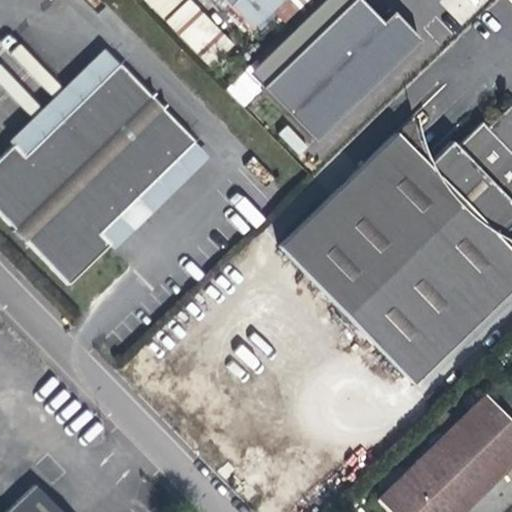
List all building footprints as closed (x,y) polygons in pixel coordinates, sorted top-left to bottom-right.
[(231,45),(187,0),(145,0),(210,67),(231,45)] [(297,0),(222,0),(251,29),(271,9),(288,27),(306,9),(297,0)] [(349,0),(320,0),(246,72),(260,86),(349,0)] [(381,22),(359,0),(349,0),(260,86),(314,142),(414,45),(386,16),(381,22)] [(297,0),(306,9),(315,0),(297,0)] [(419,39),(392,11),(386,16),(414,45),(419,39)] [(21,45),(13,53),(51,93),(59,86),(21,45)] [(24,156),(118,65),(102,48),(7,140),(12,145),(13,145),(24,156)] [(0,81),(10,96),(19,90),(2,64),(0,65),(0,81)] [(98,233),(192,141),(118,65),(24,156),(13,145),(12,145),(0,157),(0,215),(13,229),(12,230),(18,236),(24,242),(25,241),(67,284),(108,245),(109,244),(98,233)] [(511,284),(511,253),(496,237),(498,236),(511,222),(511,104),(511,103),(486,127),(480,122),(456,147),(450,141),(427,163),(426,164),(395,132),(278,246),(411,383),(511,284)] [(417,138),(414,127),(413,119),(412,117),(395,132),(426,164),(427,163),(424,157),(419,144),(417,138)] [(298,155),(308,146),(288,124),(278,133),(298,155)] [(113,249),(208,157),(192,141),(98,233),(109,244),(108,245),(113,249)] [(511,253),(511,242),(510,242),(498,236),(496,237),(511,253)] [(447,431),(376,500),(387,511),(389,511),(394,508),(397,511),(459,511),(511,461),(511,423),(484,395),(455,423),(447,431)] [(455,423),(444,412),(436,420),(447,431),(455,423)] [(60,511),(33,484),(4,511),(60,511)]
